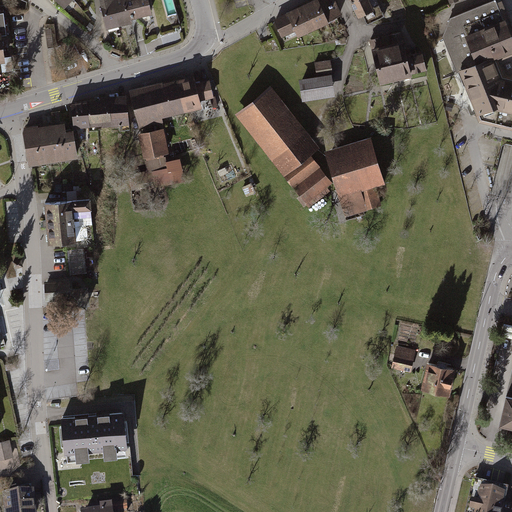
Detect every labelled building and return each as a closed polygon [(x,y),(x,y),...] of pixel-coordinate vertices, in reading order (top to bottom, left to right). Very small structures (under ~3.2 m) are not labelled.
[(73,0),(56,0),(65,9),(73,0)] [(100,0),(108,30),(133,23),(132,20),(153,14),(149,0),(100,0)] [(320,0),(312,0),(273,19),(282,38),(296,31),(299,38),(331,23),(330,21),(343,15),(335,0),(320,0)] [(370,0),(349,0),(358,18),(363,16),(367,25),(386,17),(380,4),(374,7),(370,0)] [(498,3),(496,0),(452,18),(444,37),(457,74),(461,73),(480,122),(511,129),(511,77),(506,76),(500,61),(511,55),(511,24),(503,1),(498,3)] [(52,28),(46,29),(51,68),(57,67),(52,28)] [(403,32),(371,40),(373,48),(372,49),(381,85),(413,77),(412,75),(427,71),(422,51),(407,55),(404,43),(405,43),(403,32)] [(302,100),(335,95),(330,60),(315,63),(317,76),(299,79),(302,100)] [(196,76),(164,84),(164,82),(130,90),(140,129),(164,122),(163,118),(204,108),(202,101),(215,98),(210,80),(198,83),(196,76)] [(271,86),(235,114),(284,177),(311,156),(320,148),(271,86)] [(131,125),(127,95),(100,98),(100,100),(72,103),(75,129),(103,126),(103,128),(131,125)] [(25,128),(24,132),(29,167),(79,159),(75,131),(67,132),(66,122),(39,127),(39,125),(25,128)] [(165,128),(139,134),(144,159),(147,159),(165,155),(170,154),(165,128)] [(385,184),(371,137),(326,151),(346,217),(382,206),(376,186),(385,184)] [(165,155),(147,159),(147,160),(146,161),(148,174),(152,173),(154,184),(155,188),(186,181),(181,159),(168,162),(167,157),(165,157),(165,155)] [(333,184),(311,156),(284,177),(309,208),(330,191),(328,187),(333,184)] [(152,170),(129,174),(132,189),(154,184),(152,173),(152,170)] [(74,183),(56,184),(56,192),(75,191),(74,183)] [(256,193),(251,183),(242,188),(246,197),(256,193)] [(75,201),(45,204),(50,244),(76,241),(74,218),(92,216),(90,199),(88,200),(87,191),(74,192),(75,201)] [(87,249),(70,249),(70,274),(88,273),(87,249)] [(68,284),(47,285),(48,300),(69,299),(70,306),(85,305),(84,290),(69,291),(68,284)] [(511,335),(510,345),(511,345),(511,366),(506,392),(505,391),(498,422),(511,425),(511,335)] [(416,349),(397,345),(392,367),(411,371),(416,349)] [(457,366),(428,359),(422,386),(451,393),(457,366)] [(124,408),(60,414),(64,453),(66,452),(67,460),(89,458),(88,450),(103,448),(104,457),(126,455),(125,446),(128,446),(124,408)] [(0,459),(12,457),(8,440),(0,441),(0,459)] [(511,500),(511,485),(472,477),(464,511),(511,511),(511,501),(511,500)] [(38,511),(35,490),(4,494),(5,511),(38,511)] [(100,509),(80,511),(127,511),(126,502),(100,505),(100,509)]
